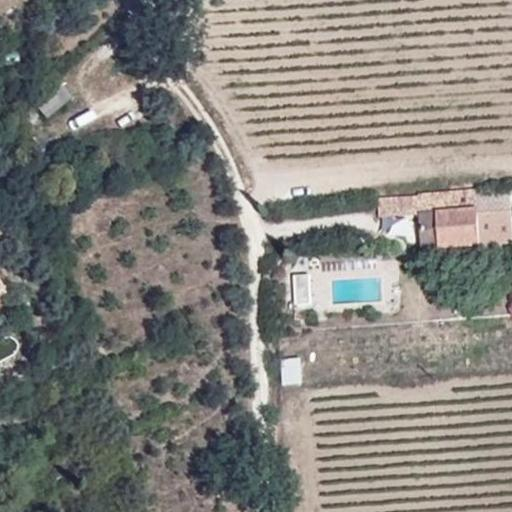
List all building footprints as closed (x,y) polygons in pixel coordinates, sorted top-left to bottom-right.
[(72,97),(60,84),(34,106),(46,120),(72,97)] [(420,205),(476,199),(475,191),(419,195),(419,197),(420,205)] [(378,200),(378,208),(420,205),(419,197),(378,200)] [(477,209),(476,199),(420,205),(420,213),(477,209)] [(420,205),(378,208),(378,217),(420,215),(420,213),(420,205)] [(420,213),(420,215),(423,248),(511,240),(511,211),(478,214),(477,209),(420,213)] [(305,320),(305,311),(295,310),(294,319),(305,320)]
